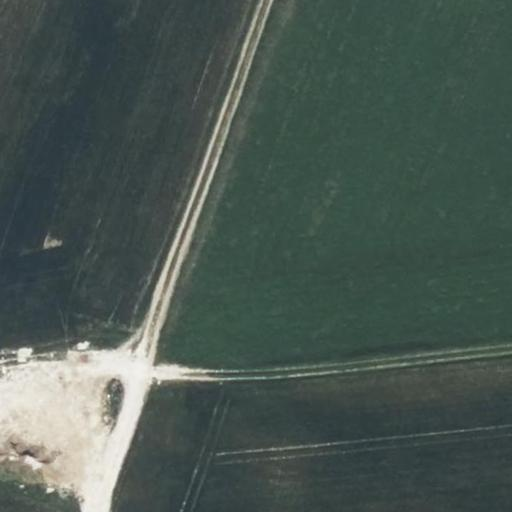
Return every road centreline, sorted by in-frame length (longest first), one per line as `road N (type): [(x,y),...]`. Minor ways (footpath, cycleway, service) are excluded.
road 1 (track): [(141,367),(270,0)]
road 2 (track): [(141,367),(271,373),(511,347)]
road 3 (track): [(95,511),(141,367)]
road 4 (track): [(0,367),(145,352)]
